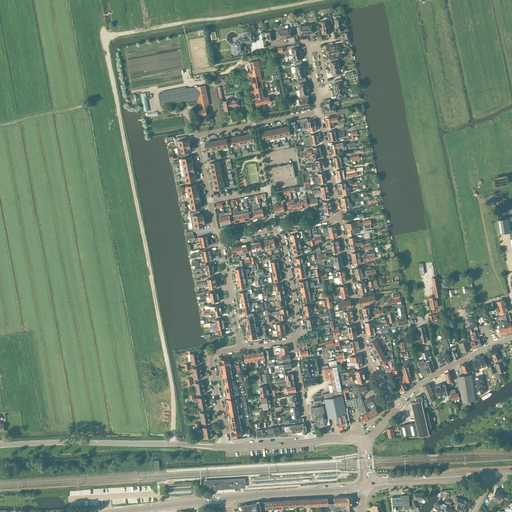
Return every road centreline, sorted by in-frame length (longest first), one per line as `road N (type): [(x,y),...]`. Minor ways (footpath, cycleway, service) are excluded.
road 1 (unclassified): [(0,445),(225,443)]
road 2 (residential): [(397,405),(367,354),(339,218)]
road 3 (residential): [(209,201),(196,136),(319,112)]
road 4 (tertiary): [(227,499),(367,485)]
road 5 (tertiary): [(397,405),(468,355),(511,337)]
road 6 (residential): [(225,443),(209,354),(241,349)]
